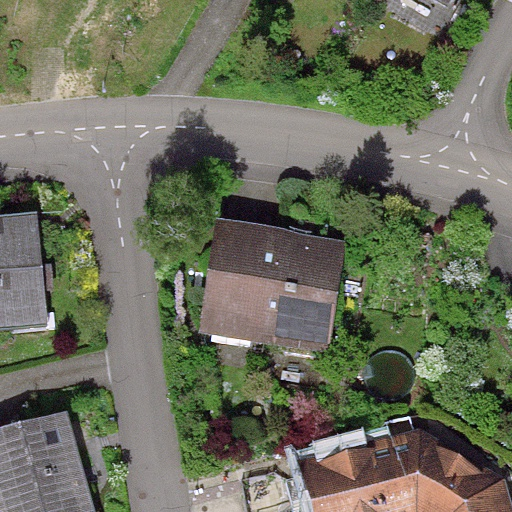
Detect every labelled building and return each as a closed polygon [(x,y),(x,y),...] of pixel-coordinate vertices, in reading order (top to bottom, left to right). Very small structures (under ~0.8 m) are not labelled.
[(451,0),(424,0),(445,12),(451,0)] [(36,212),(0,215),(0,332),(46,329),(36,212)] [(338,241),(212,223),(196,335),(322,353),(338,241)] [(0,433),(0,511),(90,511),(63,416),(0,433)] [(384,437),(402,511),(509,511),(501,484),(417,430),(384,437)] [(402,511),(384,437),(292,460),(305,511),(402,511)]
